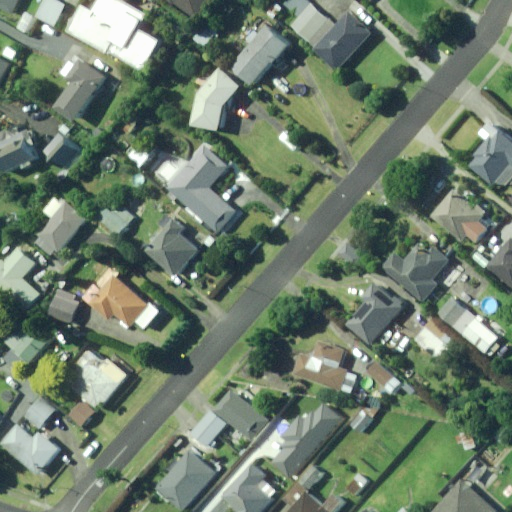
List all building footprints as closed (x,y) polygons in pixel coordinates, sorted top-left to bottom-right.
[(0,0),(0,5),(11,11),(15,13),(22,0),(0,0)] [(51,0),(44,15),(62,25),(73,4),(65,0),(51,0)] [(151,13),(136,5),(127,0),(101,0),(96,10),(88,6),(87,6),(84,11),(74,30),(115,52),(116,51),(126,56),(134,61),(148,68),(163,41),(164,39),(143,28),(151,13)] [(171,0),(203,20),(216,0),(171,0)] [(326,19),(305,0),(284,0),(282,3),(297,16),(290,23),(314,46),(313,48),(337,70),(373,32),(349,9),(336,24),(332,21),(328,17),(326,19)] [(275,1),(267,11),(283,25),(288,19),(278,11),(282,6),(275,1)] [(40,17),(30,12),(22,28),(32,33),(40,17)] [(154,27),(157,33),(164,32),(167,26),(164,21),(157,21),(154,27)] [(206,46),(221,30),(211,21),(204,29),(201,27),(193,35),(206,46)] [(280,57),(289,47),(291,44),(268,24),(267,25),(251,43),(232,65),(254,84),(274,60),(276,62),(280,57)] [(5,53),(15,58),(19,51),(10,45),(5,53)] [(0,85),(13,63),(0,55),(0,85)] [(94,99),(110,76),(83,57),(76,68),(71,75),(69,78),(75,81),(57,106),(78,121),(94,99)] [(225,105),(240,88),(243,85),(221,67),(214,75),(202,88),(200,92),(193,124),(220,130),(221,125),(225,105)] [(175,109),(188,94),(172,79),(167,85),(171,88),(162,98),(175,109)] [(130,133),(142,119),(133,112),(126,120),(129,123),(124,128),(130,133)] [(239,135),(241,132),(249,124),(244,120),(245,119),(238,113),(228,125),(239,135)] [(511,137),(496,123),(494,122),(485,133),(492,139),(479,154),(481,156),(476,163),(474,165),(497,184),(499,182),(511,166),(511,137)] [(93,133),(98,137),(104,130),(99,126),(93,133)] [(31,161),(39,157),(34,145),(38,143),(31,128),(20,133),(17,135),(14,136),(0,143),(0,152),(9,172),(25,164),(27,168),(32,165),(31,161)] [(73,130),(69,136),(81,145),(87,137),(75,128),(73,130)] [(82,150),(67,138),(62,134),(48,150),(47,152),(66,169),(82,150)] [(213,187),(229,168),(232,165),(207,144),(190,163),(184,170),(178,177),(169,188),(221,233),(241,210),(239,209),(223,195),(213,187)] [(144,163),(154,150),(147,145),(137,157),(144,163)] [(478,204),(465,192),(459,188),(458,189),(436,215),(465,241),(471,234),(480,242),(481,240),(491,229),(490,228),(493,224),(484,217),(489,211),(486,208),(479,202),(478,204)] [(68,200),(41,234),(43,235),(38,242),(53,254),(58,249),(62,252),(90,218),(68,200)] [(127,228),(137,217),(123,205),(116,213),(103,202),(94,213),(120,236),(122,234),(124,232),(125,230),(127,228)] [(15,214),(9,223),(17,228),(23,219),(15,214)] [(202,249),(196,244),(183,232),(188,227),(177,217),(164,233),(161,231),(154,239),(157,241),(150,248),(148,250),(179,277),(180,275),(189,264),(195,258),(202,249)] [(20,230),(24,234),(28,228),(24,225),(20,230)] [(356,269),(357,268),(366,258),(348,242),(339,253),(356,269)] [(432,250),(424,243),(423,242),(408,259),(404,256),(399,251),(385,267),(425,301),(440,284),(435,279),(452,259),(436,246),(432,250)] [(511,243),(491,267),(511,286),(511,243)] [(39,262),(33,257),(21,246),(7,262),(4,259),(0,264),(0,286),(28,311),(44,294),(41,291),(34,285),(31,282),(25,278),(29,274),(39,262)] [(120,314),(135,327),(154,305),(118,274),(105,289),(98,283),(87,297),(88,297),(95,304),(99,307),(114,320),(120,314)] [(58,283),(64,288),(69,281),(64,276),(58,283)] [(393,321),(406,307),(403,304),(405,302),(397,296),(395,298),(378,282),(365,297),(369,301),(349,324),(373,345),(376,341),(393,321)] [(84,302),(63,294),(60,293),(56,305),(80,313),(84,302)] [(463,333),(477,317),(453,296),(439,313),(463,333)] [(486,353),(499,337),(482,322),(485,319),(480,314),(477,317),(463,333),(486,353)] [(57,339),(31,317),(10,342),(36,364),(57,339)] [(417,340),(444,363),(461,344),(433,319),(428,325),(429,326),(418,338),(417,340)] [(342,366),(349,349),(323,340),(317,357),(305,352),(303,356),(298,372),(297,374),(344,391),(345,389),(353,392),(359,375),(351,372),(351,369),(342,366)] [(116,356),(113,360),(100,350),(73,383),(107,410),(137,372),(124,362),(116,356)] [(388,388),(397,377),(378,361),(377,362),(369,372),(388,388)] [(491,397),(501,407),(503,405),(500,403),(507,395),(499,388),(491,397)] [(271,420),(237,391),(235,389),(234,390),(219,408),(217,410),(254,441),(271,420)] [(33,402),(32,402),(22,393),(4,414),(7,416),(13,422),(15,423),(33,402)] [(387,396),(375,393),(371,406),(384,409),(387,396)] [(59,410),(60,409),(45,397),(29,416),(32,419),(44,429),(59,410)] [(101,412),(88,401),(75,416),(87,427),(101,412)] [(379,410),(370,407),(367,406),(352,424),(361,432),(374,418),(373,418),(379,410)] [(230,423),(216,411),(214,409),(208,417),(203,423),(194,433),(210,447),(217,439),(229,424),(230,423)] [(289,437),(280,428),(273,422),(253,446),(255,447),(269,460),(273,455),(289,437)] [(39,438),(26,426),(23,423),(6,443),(41,474),(42,475),(61,453),(64,450),(44,432),(39,438)] [(511,433),(511,426),(509,423),(496,437),(503,444),(511,433)] [(466,449),(475,446),(470,430),(455,436),(458,443),(463,442),(466,449)] [(220,473),(219,472),(194,450),(177,470),(161,489),(162,490),(187,511),(220,473)] [(476,460),(481,465),(484,461),(483,459),(484,457),(480,455),(476,460)] [(265,479),(268,476),(269,475),(255,463),(245,475),(226,497),(233,503),(243,511),(242,511),(264,511),(277,499),(274,496),(279,491),(271,483),(270,484),(265,479)] [(325,473),(316,466),(315,465),(286,498),(287,499),(296,506),(290,511),(337,511),(346,502),(339,496),(337,494),(337,493),(333,498),(326,505),(310,490),(325,473)] [(356,494),(368,481),(361,474),(348,487),(349,488),(351,490),(356,494)] [(498,511),(500,510),(463,478),(433,511),(498,511)]
